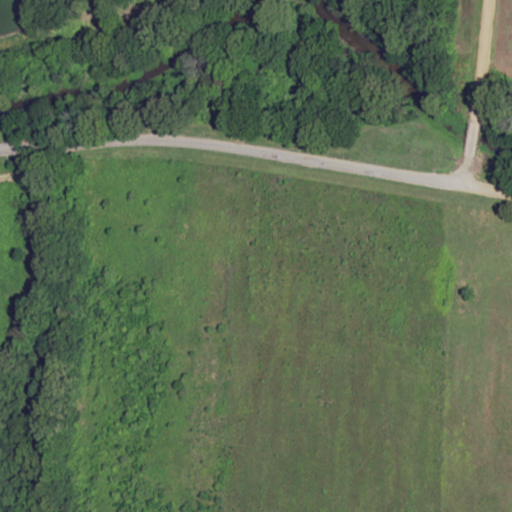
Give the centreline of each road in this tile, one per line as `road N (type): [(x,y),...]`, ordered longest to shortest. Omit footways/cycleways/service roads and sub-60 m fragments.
road 1 (residential): [(511,191),(157,140),(0,151)]
road 2 (residential): [(457,182),(481,0)]
